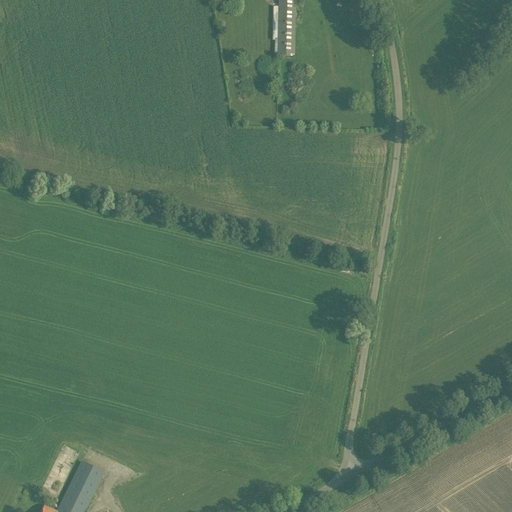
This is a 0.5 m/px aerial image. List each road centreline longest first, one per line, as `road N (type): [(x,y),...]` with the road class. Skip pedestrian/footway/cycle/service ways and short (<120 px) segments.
road 1 (unclassified): [(343,473),(397,151),(399,105),(382,0)]
road 2 (unclassified): [(343,473),(511,381)]
